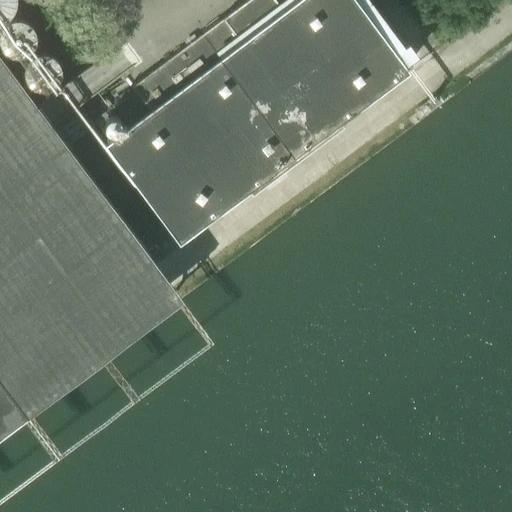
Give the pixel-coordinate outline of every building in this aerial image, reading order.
[(20,0),(19,0),(0,0),(0,20),(3,20),(11,16),(12,14),(15,10),(18,5),(20,0)] [(104,141),(176,237),(403,68),(352,0),(247,0),(134,85),(151,106),(104,141)] [(42,41),(44,34),(42,26),(38,20),(31,16),(24,15),(17,17),(11,21),(7,27),(5,35),(7,42),(11,48),(17,52),(24,53),(32,52),(38,48),(42,41)] [(0,55),(0,413),(172,285),(0,55)] [(71,81),(72,74),(71,67),(67,61),(60,56),(53,55),(46,56),(39,61),(35,67),(34,74),(35,81),(39,87),(45,91),(53,93),(60,91),(66,87),(71,81)]
